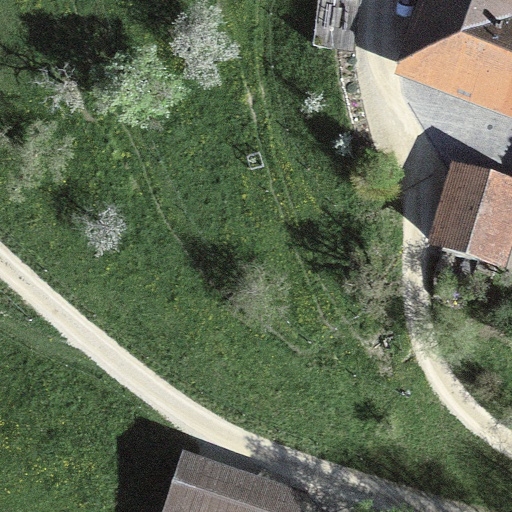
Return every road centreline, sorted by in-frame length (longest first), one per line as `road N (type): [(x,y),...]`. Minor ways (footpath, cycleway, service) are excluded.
road 1 (track): [(382,0),(379,58),(410,244),(412,321),(431,365),(485,427),(511,443)]
road 2 (track): [(455,511),(248,445),(170,407),(104,352)]
road 3 (residential): [(104,352),(0,260)]
